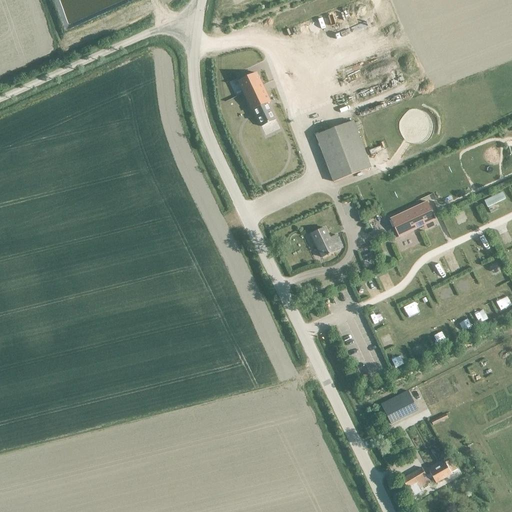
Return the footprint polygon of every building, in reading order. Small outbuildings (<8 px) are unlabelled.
[(257,73),(238,82),(252,110),(254,109),(262,127),(276,120),(267,103),(270,101),(257,73)] [(334,182),(371,168),(353,121),(316,135),(334,182)] [(427,202),(391,219),(399,237),(435,220),(427,202)] [(335,249),(340,247),(336,238),(331,241),(324,227),(310,234),(321,257),(335,250),(335,249)] [(380,404),(391,424),(416,411),(406,391),(380,404)] [(431,421),(434,425),(449,418),(446,414),(431,421)] [(451,474),(457,471),(450,460),(425,474),(422,469),(402,480),(410,495),(430,484),(429,481),(433,479),(436,485),(452,476),(451,474)]
